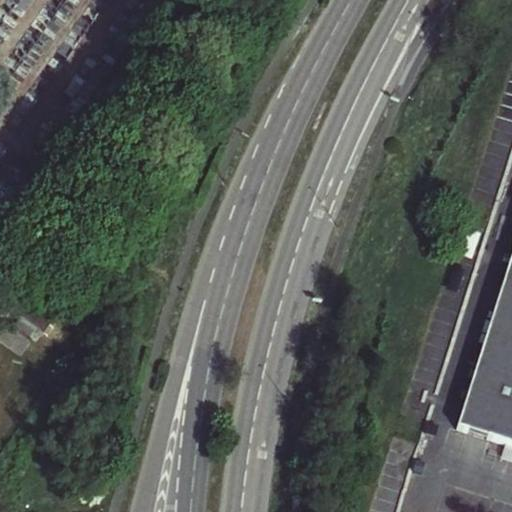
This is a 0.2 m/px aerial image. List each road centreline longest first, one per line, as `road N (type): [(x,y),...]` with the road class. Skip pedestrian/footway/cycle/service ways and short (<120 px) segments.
road 1 (primary): [(241,511),(263,372),(294,256),(344,130),(411,0)]
road 2 (primary): [(288,120),(242,193),(197,305),(144,511)]
road 3 (primary): [(288,120),(220,307),(190,511)]
road 4 (primary): [(354,0),(288,120)]
